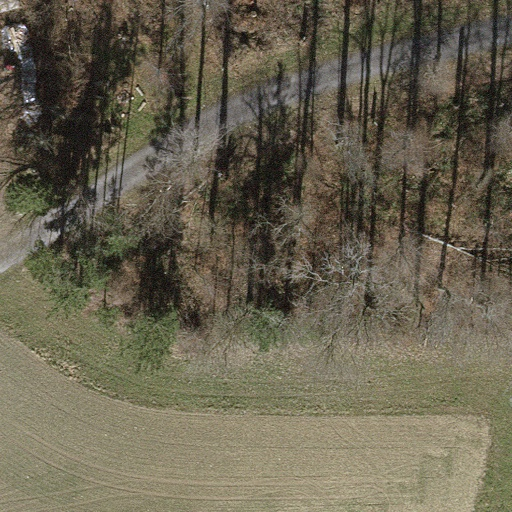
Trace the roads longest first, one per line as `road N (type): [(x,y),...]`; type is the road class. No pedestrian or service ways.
road 1 (track): [(511,28),(287,99),(0,258)]
road 2 (track): [(4,256),(2,0)]
